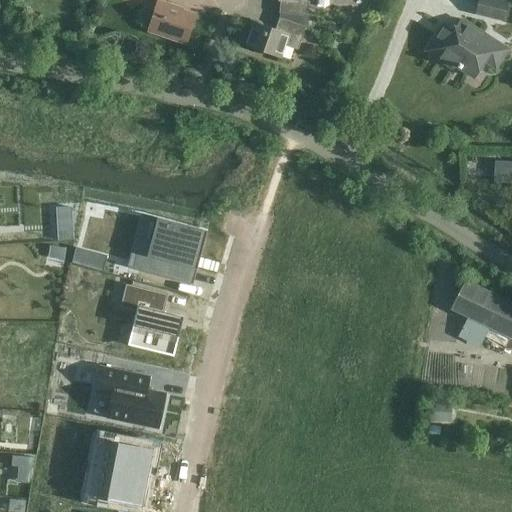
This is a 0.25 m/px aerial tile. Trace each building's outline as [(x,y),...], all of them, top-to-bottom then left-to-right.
[(185,43),(195,15),(172,7),(173,5),(158,0),(148,31),(185,43)] [(268,0),(279,1),(278,13),(306,16),(307,0),(268,0)] [(506,2),(498,0),(475,0),(472,15),(501,22),(506,2)] [(297,50),(305,27),(278,18),(275,29),(253,22),(244,46),(280,58),(284,45),(297,50)] [(443,24),(425,51),(452,69),(454,65),(473,78),(484,61),(495,68),(507,49),(463,21),(455,32),(443,24)] [(511,182),(511,162),(495,162),(493,182),(511,182)] [(135,250),(130,268),(188,284),(202,233),(159,222),(151,254),(135,250)] [(511,339),(511,303),(465,280),(451,310),(511,339)] [(125,284),(119,308),(135,312),(132,326),(138,328),(133,347),(173,357),(180,328),(178,328),(181,316),(162,311),(167,294),(125,284)] [(101,366),(95,393),(111,396),(107,417),(157,428),(165,394),(141,389),(144,375),(101,366)] [(429,401),(428,421),(450,422),(451,402),(429,401)] [(95,429),(88,466),(147,478),(152,453),(128,448),(130,436),(95,429)] [(88,466),(81,504),(115,510),(118,498),(142,503),(147,478),(88,466)]
